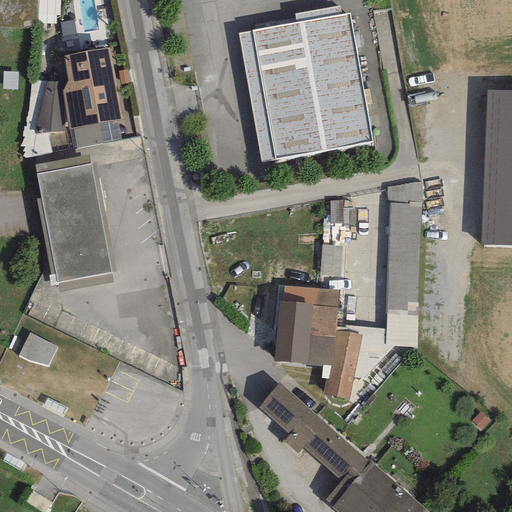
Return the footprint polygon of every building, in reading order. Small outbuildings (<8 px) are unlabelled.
[(36,0),(0,0),(0,27),(36,29),(36,0)] [(371,142),(349,14),(251,31),(275,159),(371,142)] [(261,162),(275,159),(251,31),(237,33),(261,162)] [(108,48),(62,56),(68,80),(60,92),(68,131),(72,130),(116,121),(121,120),(108,48)] [(61,82),(45,82),(37,127),(42,128),(42,133),(64,131),(60,91),(61,82)] [(511,92),(486,92),(480,244),(511,245),(511,92)] [(120,139),(116,121),(72,130),(76,149),(120,139)] [(34,164),(36,174),(90,165),(88,155),(34,164)] [(95,164),(90,165),(109,273),(114,272),(95,164)] [(90,165),(36,174),(40,198),(56,282),(109,273),(90,165)] [(386,204),(388,204),(419,205),(420,183),(387,188),(386,204)] [(56,282),(40,198),(35,199),(49,275),(47,275),(49,287),(56,286),(56,282)] [(342,201),(329,201),(329,223),(342,223),(341,208),(342,201)] [(419,205),(388,204),(385,315),(416,316),(419,205)] [(354,208),(341,208),(342,223),(342,224),(354,224),(354,208)] [(341,247),(320,246),(318,275),(339,277),(341,247)] [(111,284),(109,273),(56,282),(56,286),(58,293),(111,284)] [(335,327),(339,290),(283,286),(282,302),(279,301),(273,362),(329,366),(333,349),(335,327)] [(416,316),(385,315),(385,330),(384,345),(393,347),(416,347),(416,316)] [(344,328),(335,327),(333,349),(329,366),(322,394),(349,401),(353,376),(363,379),(393,347),(384,345),(385,330),(344,326),(344,328)] [(58,348),(29,334),(18,355),(29,361),(47,366),(58,348)] [(369,462),(277,383),(256,407),(289,435),(283,442),(297,454),(302,448),(340,481),(323,501),(331,507),(369,462)] [(331,507),(336,511),(421,511),(424,509),(369,462),(331,507)] [(31,492),(23,505),(33,511),(45,511),(51,505),(31,492)]
